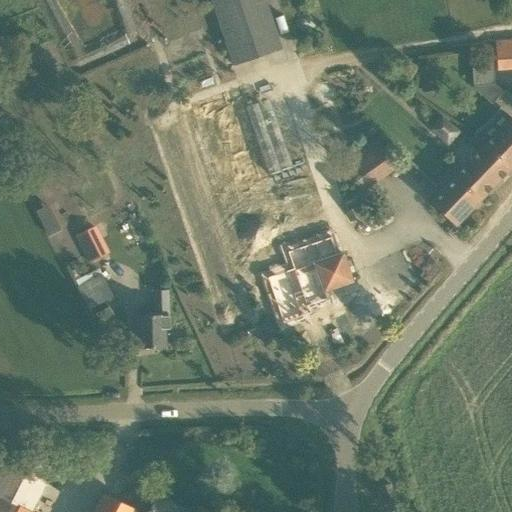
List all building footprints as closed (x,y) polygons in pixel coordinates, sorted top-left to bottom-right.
[(265,0),(211,0),(234,65),(282,48),(265,0)] [(511,67),(511,40),(496,42),(498,68),(511,67)] [(471,61),(473,85),(494,83),(492,59),(471,61)] [(494,83),(473,85),(491,104),(503,91),(494,83)] [(509,170),(511,166),(511,118),(511,117),(484,145),(509,170)] [(362,191),(395,167),(375,138),(341,162),(362,191)] [(509,170),(484,145),(430,201),(455,226),(509,170)] [(363,201),(346,201),(346,217),(362,218),(363,201)] [(67,218),(88,261),(109,250),(96,225),(90,228),(86,220),(79,223),(75,215),(67,218)] [(292,268),(266,277),(282,323),(302,316),(299,308),(327,299),(324,290),(352,281),(342,253),(336,255),(330,236),(286,251),(292,268)] [(113,297),(101,273),(77,285),(89,309),(113,297)] [(137,315),(138,347),(165,347),(164,329),(169,329),(168,314),(167,290),(153,290),(154,314),(137,315)] [(33,511),(29,510),(50,467),(14,449),(0,477),(0,511),(33,511)] [(379,487),(386,504),(395,500),(389,483),(379,487)] [(135,509),(104,494),(94,511),(187,511),(188,510),(157,495),(148,511),(136,511),(134,511),(135,509)]
